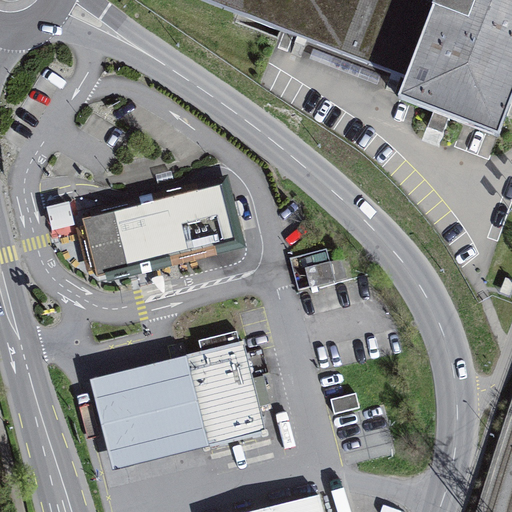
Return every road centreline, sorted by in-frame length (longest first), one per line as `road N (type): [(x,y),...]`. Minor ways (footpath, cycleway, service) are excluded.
road 1 (tertiary): [(57,0),(269,137),(401,260),(426,295),(453,374),(453,458),(437,511)]
road 2 (primary): [(64,511),(0,273)]
